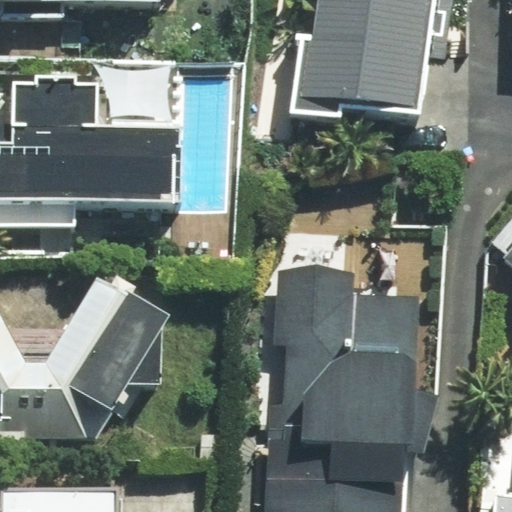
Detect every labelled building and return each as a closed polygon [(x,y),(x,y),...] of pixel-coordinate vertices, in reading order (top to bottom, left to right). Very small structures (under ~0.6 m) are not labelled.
[(0,0),(0,10),(158,12),(157,0),(0,0)] [(298,0),(292,45),(298,50),(287,121),(338,127),(338,118),(417,130),(426,61),(444,65),(452,0),(298,0)] [(0,236),(78,238),(78,212),(182,213),(178,135),(97,135),(98,94),(76,94),(74,86),(33,87),(31,92),(10,93),(15,129),(0,129),(0,236)] [(511,223),(490,244),(505,258),(503,265),(511,273),(511,223)] [(352,277),(279,274),(258,511),(415,511),(420,464),(434,405),(412,400),(416,301),(351,295),(352,277)] [(105,293),(94,287),(59,350),(47,372),(25,371),(0,323),(0,435),(21,437),(29,448),(99,445),(127,397),(159,394),(168,328),(133,308),(139,296),(114,284),(105,293)] [(506,502),(492,499),(490,511),(511,511),(511,486),(506,486),(506,502)] [(123,511),(125,491),(0,489),(0,511),(123,511)]
